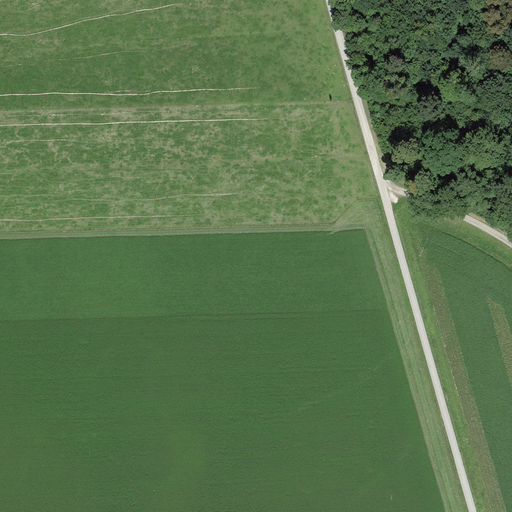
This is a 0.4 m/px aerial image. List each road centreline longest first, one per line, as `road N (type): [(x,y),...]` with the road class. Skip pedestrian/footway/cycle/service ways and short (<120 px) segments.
road 1 (track): [(335,0),(473,511)]
road 2 (track): [(386,189),(511,247)]
